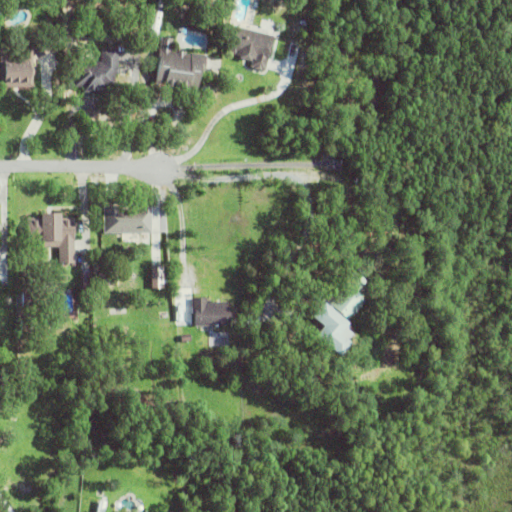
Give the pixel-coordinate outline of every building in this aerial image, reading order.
[(260,70),(260,71),(253,69),(249,68),(251,59),(249,59),(249,62),(238,59),(239,56),(228,54),(236,27),(273,36),(263,71),(260,70)] [(176,51),(186,52),(185,54),(190,55),(190,54),(205,56),(203,74),(198,73),(196,90),(187,89),(187,93),(163,90),(163,85),(154,84),(161,37),(172,39),(170,52),(175,53),(176,51)] [(32,88),(0,88),(0,56),(26,56),(26,51),(28,48),(30,47),(28,43),(33,38),(43,54),(36,59),(33,52),(32,52),(32,88)] [(105,88),(105,93),(82,93),(82,87),(73,88),(72,63),(101,62),(100,49),(117,49),(117,67),(119,69),(119,73),(117,75),(114,75),(115,88),(105,88)] [(140,207),(151,207),(150,234),(103,234),(103,207),(120,207),(120,209),(140,209),(140,207)] [(74,219),(74,264),(59,264),(59,248),(42,248),(41,242),(27,242),(26,219),(40,219),(40,214),(60,214),(60,219),(74,219)] [(153,287),(166,287),(166,265),(152,266),(153,287)] [(21,277),(21,268),(29,268),(29,277),(21,277)] [(321,301),(329,292),(334,296),(354,272),(366,283),(356,294),(366,302),(348,322),(327,304),(326,305),(321,301)] [(98,287),(98,274),(113,274),(113,287),(98,287)] [(22,289),(36,289),(37,308),(22,308),(22,289)] [(175,297),(184,296),(188,332),(180,333),(175,297)] [(194,327),(194,314),(191,314),(191,299),(206,299),(206,303),(229,303),(229,327),(194,327)] [(271,324),(271,319),(294,322),(294,327),(271,324)] [(21,333),(21,322),(30,322),(30,333),(21,333)] [(363,353),(365,349),(372,353),(370,357),(363,353)] [(95,511),(98,501),(105,503),(102,511),(95,511)]
